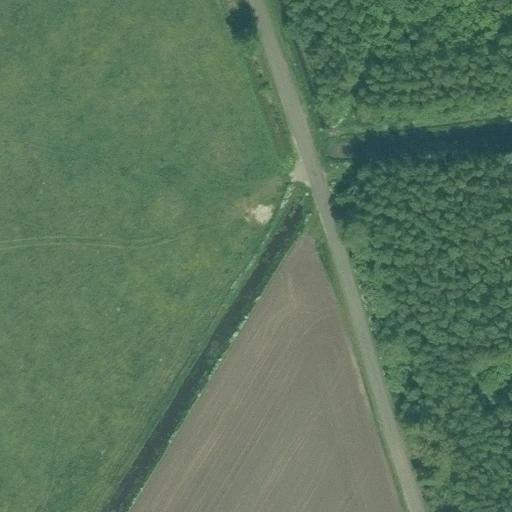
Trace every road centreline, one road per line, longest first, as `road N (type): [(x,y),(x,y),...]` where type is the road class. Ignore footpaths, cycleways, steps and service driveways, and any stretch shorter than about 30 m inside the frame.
road 1 (unclassified): [(418,511),(253,0)]
road 2 (track): [(301,139),(511,115)]
road 3 (track): [(310,164),(511,146)]
